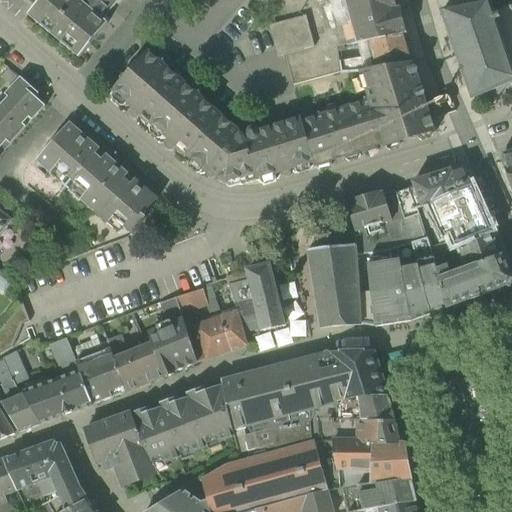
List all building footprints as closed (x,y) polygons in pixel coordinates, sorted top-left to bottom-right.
[(41,0),(28,16),(79,59),(108,24),(104,20),(120,0),(84,0),(82,2),(79,0),(41,0)] [(190,0),(199,8),(206,1),(206,0),(190,0)] [(358,44),(346,0),(270,0),(272,7),(294,87),(342,74),(340,65),(338,48),(358,44)] [(395,0),(346,0),(358,44),(369,42),(369,43),(405,37),(395,0)] [(473,100),(511,83),(511,65),(494,14),(490,3),(442,13),(464,74),(473,100)] [(511,7),(494,14),(511,65),(511,7)] [(373,60),(375,70),(413,64),(414,64),(406,37),(405,37),(369,43),(373,60)] [(183,164),(185,162),(202,143),(201,141),(223,116),(151,51),(114,92),(111,95),(111,102),(123,113),(129,112),(129,115),(129,118),(132,120),(135,121),(138,120),(138,126),(160,144),(165,144),(165,147),(166,150),(169,152),(172,152),(175,151),(175,157),(183,164)] [(342,74),(353,74),(355,73),(361,72),(362,72),(361,62),(340,65),(342,74)] [(348,109),(362,153),(384,146),(385,149),(435,133),(414,66),(413,65),(413,64),(375,70),(362,72),(361,72),(370,102),(348,109)] [(15,92),(1,107),(25,130),(27,129),(25,128),(32,121),(33,122),(46,108),(30,94),(33,90),(21,79),(12,89),(15,92)] [(0,106),(0,150),(7,143),(11,146),(25,130),(1,107),(0,106)] [(314,164),(316,168),(362,153),(348,109),(302,123),(314,164)] [(242,132),(223,116),(201,141),(202,143),(185,162),(200,175),(204,175),(206,173),(206,175),(209,178),(210,179),(215,178),(216,176),(227,185),(242,186),(258,181),(259,183),(263,185),(279,180),(281,176),(280,174),(292,171),(293,173),(296,174),(312,170),(314,166),(314,164),(302,123),(301,119),(251,135),(251,136),(246,141),(239,135),(242,132)] [(81,202),(94,214),(125,179),(129,175),(71,124),(37,163),(45,170),(51,164),(71,182),(87,195),(81,202)] [(503,166),(505,171),(507,171),(507,170),(511,166),(511,152),(502,156),(503,158),(502,158),(503,166)] [(51,164),(45,170),(65,188),(71,182),(51,164)] [(415,188),(453,176),(451,171),(413,183),(415,188)] [(423,209),(431,206),(470,189),(463,173),(453,176),(415,188),(423,209)] [(130,175),(129,175),(125,179),(94,214),(108,225),(114,218),(125,228),(133,235),(147,219),(144,217),(159,201),(136,181),(132,185),(126,180),(130,175)] [(71,182),(65,188),(81,202),(87,195),(71,182)] [(405,222),(405,223),(421,218),(420,216),(418,211),(423,209),(415,188),(412,189),(406,191),(408,198),(399,201),(405,222)] [(456,247),(490,232),(470,189),(431,206),(442,233),(445,239),(445,238),(451,236),(456,247)] [(406,191),(396,194),(399,201),(408,198),(406,191)] [(384,194),(380,195),(352,204),(348,205),(356,233),(359,232),(360,237),(355,238),(356,246),(357,257),(388,252),(397,250),(397,249),(404,247),(413,244),(427,240),(421,218),(405,223),(405,222),(399,201),(396,194),(396,192),(384,195),(384,194)] [(351,202),(352,204),(380,195),(379,193),(351,202)] [(0,235),(12,222),(0,212),(0,235)] [(114,218),(108,225),(119,235),(125,228),(114,218)] [(81,231),(67,220),(66,219),(63,224),(60,227),(59,228),(56,232),(52,237),(52,238),(55,242),(62,239),(72,235),(81,231)] [(90,253),(82,231),(81,231),(72,235),(62,239),(55,242),(54,243),(63,263),(90,253)] [(464,267),(466,272),(502,258),(496,245),(490,232),(456,247),(464,267)] [(51,237),(46,233),(24,260),(33,268),(54,243),(55,242),(52,238),(51,237)] [(427,240),(413,244),(417,259),(431,255),(432,255),(430,250),(431,249),(428,239),(427,240)] [(448,243),(431,249),(430,250),(432,255),(431,255),(433,263),(434,262),(436,271),(448,268),(444,255),(450,253),(451,252),(448,243)] [(419,266),(417,259),(413,244),(404,247),(397,249),(397,250),(399,257),(407,255),(411,269),(419,267),(419,266)] [(309,254),(321,330),(361,326),(357,257),(356,246),(352,246),(352,247),(311,251),(308,251),(309,254)] [(448,268),(436,271),(447,310),(449,309),(466,302),(470,301),(471,302),(485,296),(485,295),(505,288),(507,288),(511,278),(510,277),(502,258),(466,272),(456,276),(456,275),(451,277),(448,268)] [(376,328),(412,322),(402,271),(403,271),(401,263),(379,266),(378,260),(369,261),(370,267),(369,267),(376,328)] [(432,315),(447,310),(436,271),(434,262),(433,263),(419,266),(419,267),(432,315)] [(237,309),(244,334),(262,329),(263,332),(285,327),(269,266),(248,272),(249,278),(230,282),(234,297),(235,300),(234,300),(236,309),(237,309)] [(411,269),(403,271),(402,271),(412,322),(432,315),(419,267),(411,269)] [(456,275),(456,276),(466,272),(464,267),(454,271),(456,275)] [(288,298),(300,294),(296,280),(284,284),(288,298)] [(204,291),(206,303),(216,300),(212,288),(204,291)] [(181,312),(206,303),(204,291),(177,300),(181,312)] [(185,326),(181,312),(177,300),(162,305),(161,305),(169,323),(171,322),(173,326),(174,330),(185,326)] [(221,314),(216,300),(206,303),(213,321),(222,318),(221,314)] [(24,305),(0,333),(0,356),(14,349),(23,326),(30,323),(24,305)] [(221,314),(222,318),(232,352),(247,347),(244,334),(237,309),(236,309),(221,314)] [(202,363),(232,352),(222,318),(213,321),(192,328),(202,363)] [(164,378),(165,378),(174,374),(198,364),(187,331),(185,326),(174,330),(173,326),(171,322),(169,323),(157,328),(159,331),(149,335),(153,345),(164,378)] [(111,351),(114,360),(128,355),(122,337),(108,342),(111,351)] [(52,347),(63,371),(77,365),(78,365),(77,364),(68,342),(67,340),(54,346),(52,347)] [(149,346),(128,355),(114,360),(125,394),(160,380),(164,378),(153,345),(149,346)] [(94,407),(125,394),(114,360),(111,351),(77,364),(78,365),(77,365),(81,374),(85,383),(85,384),(93,407),(94,407)] [(331,353),(237,378),(247,428),(254,427),(309,412),(338,404),(338,403),(360,398),(389,397),(375,352),(331,353)] [(5,362),(16,385),(25,381),(15,356),(5,362)] [(77,365),(63,371),(66,379),(81,374),(77,365)] [(25,396),(40,426),(93,407),(85,384),(85,383),(81,374),(66,379),(29,392),(24,395),(25,396)] [(243,429),(247,428),(237,378),(224,382),(224,386),(228,409),(234,432),(243,429)] [(163,459),(165,465),(183,458),(181,453),(190,449),(192,455),(209,448),(207,443),(218,439),(220,444),(235,438),(234,432),(228,409),(224,386),(207,392),(205,388),(187,395),(189,399),(180,402),(179,398),(161,405),(162,409),(152,413),(151,408),(133,415),(145,447),(153,463),(163,459)] [(4,405),(21,433),(40,426),(25,396),(21,397),(4,405)] [(389,397),(360,398),(362,421),(397,422),(389,397)] [(360,421),(362,421),(360,398),(338,403),(338,404),(337,420),(360,421)] [(338,404),(309,412),(311,439),(296,443),(297,449),(316,444),(320,443),(320,442),(323,442),(319,433),(318,420),(337,420),(338,404)] [(0,441),(14,436),(0,411),(0,441)] [(271,456),(297,449),(296,443),(311,439),(309,412),(254,427),(256,435),(245,437),(249,452),(259,449),(261,454),(270,451),(271,456)] [(97,466),(102,464),(102,463),(145,447),(133,415),(85,433),(97,466)] [(323,442),(337,443),(337,429),(359,431),(360,421),(337,420),(318,420),(319,433),(323,442)] [(359,431),(358,443),(404,445),(397,422),(362,421),(360,421),(359,431)] [(234,432),(235,438),(242,463),(242,464),(252,461),(271,456),(270,451),(261,454),(259,449),(249,452),(245,437),(243,429),(234,432)] [(411,480),(404,445),(358,443),(337,443),(323,442),(320,442),(320,443),(316,444),(329,492),(330,493),(343,491),(359,488),(411,480)] [(5,461),(19,491),(73,471),(62,446),(55,443),(35,450),(19,456),(5,461)] [(256,511),(329,492),(316,444),(297,449),(271,456),(252,461),(242,464),(242,463),(228,466),(202,481),(203,481),(209,502),(211,511),(256,511)] [(153,463),(145,447),(102,463),(102,464),(106,473),(114,470),(121,488),(142,481),(141,479),(158,472),(153,463)] [(0,462),(0,511),(12,511),(7,497),(19,491),(5,461),(0,462)] [(36,511),(81,490),(73,471),(19,491),(28,511),(36,511)] [(359,488),(365,511),(416,503),(411,481),(411,480),(359,488)] [(344,496),(347,511),(364,511),(365,511),(359,488),(343,491),(344,496)] [(68,511),(89,501),(81,490),(36,511),(68,511)] [(211,511),(209,502),(203,504),(185,491),(150,511),(211,511)] [(334,511),(331,498),(330,493),(329,492),(256,511),(334,511)] [(68,511),(96,511),(89,501),(68,511)] [(418,511),(416,504),(416,503),(365,511),(364,511),(418,511)]
